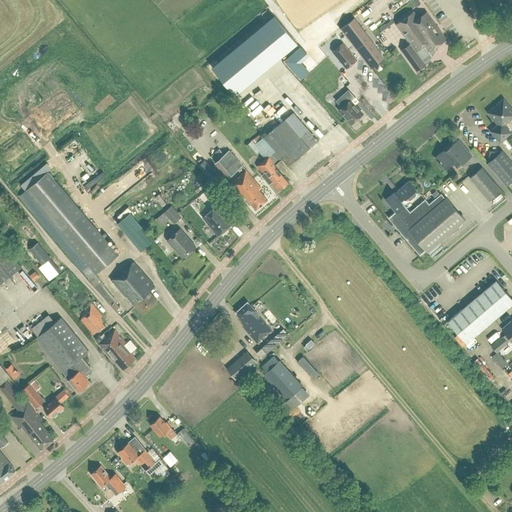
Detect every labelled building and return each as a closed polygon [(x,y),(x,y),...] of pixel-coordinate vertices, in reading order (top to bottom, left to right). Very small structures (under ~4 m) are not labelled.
[(402,50),(415,68),(424,62),(434,48),(435,47),(446,39),(427,12),(418,17),(414,11),(396,24),(410,44),(402,50)] [(273,16),(212,66),(235,95),(297,44),(273,16)] [(384,57),(354,17),(340,28),(370,68),(384,57)] [(332,51),(346,68),(357,59),(342,42),(332,51)] [(355,103),(352,99),(355,96),(348,90),(343,94),(337,101),(342,107),(339,109),(346,116),(352,124),(363,114),(354,104),(355,103)] [(500,141),(510,131),(504,124),(511,116),(511,108),(503,98),(488,111),(498,123),(491,130),(500,141)] [(264,135),(282,157),(288,165),(317,140),(293,111),(264,135)] [(264,135),(254,144),(259,151),(265,158),(256,165),(263,173),(262,174),(269,183),(270,182),(277,190),(280,187),(281,188),(288,181),(280,172),(274,165),(282,157),(264,135)] [(472,155),(458,139),(445,150),(444,149),(435,157),(445,169),(453,162),(457,167),(462,163),(472,155)] [(219,148),(210,155),(215,161),(214,162),(227,177),(242,165),(229,149),(224,154),(219,148)] [(511,180),(511,161),(502,149),(500,151),(489,150),(488,161),(487,162),(506,185),(511,180)] [(213,183),(220,177),(204,159),(198,165),(213,183)] [(491,199),(501,190),(482,166),(471,175),(491,199)] [(243,193),(254,206),(256,208),(267,199),(258,189),(260,187),(246,169),(230,183),(240,196),(243,193)] [(89,279),(96,273),(97,274),(119,254),(107,240),(110,237),(101,227),(98,230),(64,190),(68,187),(61,179),(57,181),(48,171),(26,191),(20,196),(89,279)] [(416,189),(409,180),(385,199),(395,211),(388,217),(420,254),(425,249),(427,251),(465,219),(446,196),(445,198),(441,193),(428,204),(424,199),(410,211),(401,201),(416,189)] [(214,204),(221,199),(212,189),(205,194),(214,204)] [(174,223),(181,217),(171,205),(164,212),(174,223)] [(218,235),(231,224),(216,205),(203,217),(218,235)] [(130,212),(118,223),(120,225),(141,250),(152,241),(140,227),(141,226),(130,212)] [(182,257),(196,246),(180,228),(167,239),(182,257)] [(0,283),(21,266),(0,240),(0,283)] [(29,249),(42,264),(50,257),(37,242),(29,249)] [(140,313),(142,312),(157,299),(150,291),(149,290),(155,285),(135,261),(129,266),(128,265),(112,278),(111,279),(140,313)] [(39,276),(35,270),(29,275),(33,280),(39,276)] [(466,343),(511,303),(511,297),(496,279),(447,321),(466,343)] [(114,300),(110,304),(111,305),(115,310),(120,306),(115,301),(114,300)] [(245,328),(254,339),(257,343),(271,330),(254,310),(255,310),(247,301),(235,312),(248,326),(245,328)] [(92,333),(103,323),(100,319),(103,317),(91,303),(76,314),(92,333)] [(61,317),(57,321),(39,336),(36,339),(67,376),(65,378),(67,380),(68,381),(72,386),(74,385),(79,391),(90,383),(85,377),(93,370),(82,356),(89,351),(61,317)] [(511,320),(502,328),(511,340),(511,320)] [(108,337),(129,363),(135,358),(126,345),(128,343),(116,330),(108,337)] [(503,396),(511,388),(511,370),(481,333),(463,348),(503,396)] [(123,369),(129,363),(108,337),(101,343),(110,357),(112,356),(123,369)] [(256,361),(247,351),(227,368),(236,379),(256,361)] [(297,361),(314,378),(319,373),(303,356),(297,361)] [(286,400),(303,385),(279,359),(263,374),(286,400)] [(0,386),(15,405),(18,409),(10,415),(19,427),(21,426),(21,425),(41,449),(54,438),(39,419),(41,418),(27,401),(24,404),(21,400),(6,381),(0,386)] [(21,389),(36,407),(44,400),(30,382),(21,389)] [(51,417),(65,406),(62,401),(69,396),(64,389),(51,400),(52,401),(44,408),(51,417)] [(171,439),(177,434),(166,421),(165,422),(160,415),(150,424),(159,436),(165,431),(171,439)] [(178,432),(188,444),(195,439),(185,426),(178,432)] [(135,436),(117,451),(128,464),(134,459),(138,463),(139,462),(145,469),(149,474),(153,471),(154,470),(158,475),(161,473),(166,468),(167,467),(168,467),(152,447),(148,451),(135,436)] [(0,483),(16,471),(0,450),(0,483)] [(111,477),(102,465),(92,472),(103,486),(106,483),(115,494),(126,485),(116,473),(111,477)]
